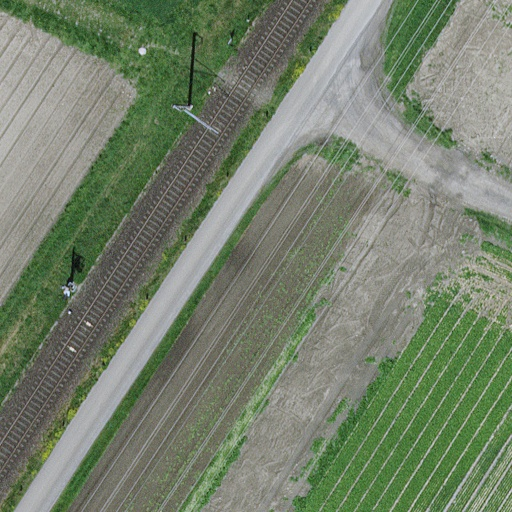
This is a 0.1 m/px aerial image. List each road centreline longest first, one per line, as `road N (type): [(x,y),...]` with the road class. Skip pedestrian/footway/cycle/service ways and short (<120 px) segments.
road 1 (track): [(35,511),(370,0)]
road 2 (track): [(317,81),(377,133),(511,201)]
